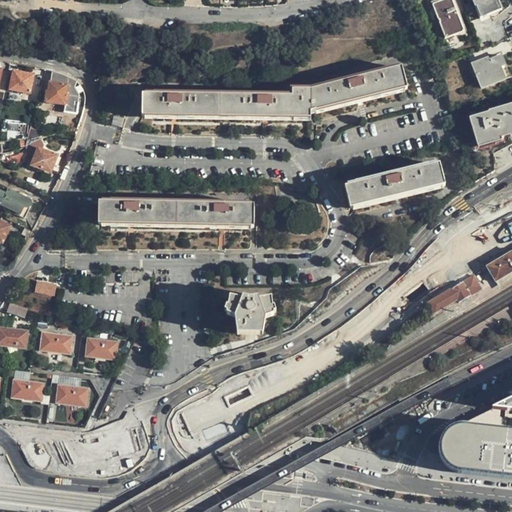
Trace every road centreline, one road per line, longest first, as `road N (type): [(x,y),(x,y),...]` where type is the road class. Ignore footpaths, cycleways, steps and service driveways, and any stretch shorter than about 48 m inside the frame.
road 1 (residential): [(89,127),(130,137),(290,144),(335,207),(335,242),(310,258),(32,255)]
road 2 (trunk): [(511,232),(315,369),(239,405),(115,448),(0,448)]
road 3 (secondary): [(511,176),(454,210),(344,316),(198,391),(134,439)]
road 4 (primary): [(212,511),(511,352)]
road 5 (primary): [(400,483),(134,439)]
road 6 (primary): [(204,476),(416,511)]
road 7 (residential): [(138,13),(263,14),(333,0)]
road 8 (unclassified): [(400,483),(424,422),(511,374)]
road 9 (residential): [(89,127),(86,76),(0,51)]
road 10 (residential): [(89,127),(32,255)]
road 11 (primary): [(134,439),(0,432)]
road 12 (primary): [(0,461),(129,469)]
